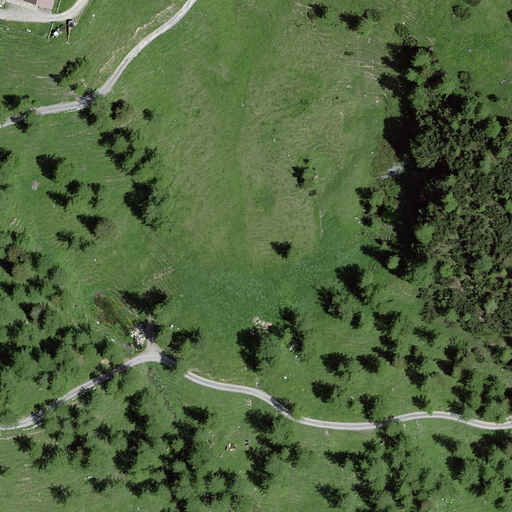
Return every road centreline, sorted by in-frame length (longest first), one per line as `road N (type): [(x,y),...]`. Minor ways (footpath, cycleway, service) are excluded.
road 1 (track): [(511,425),(428,413),(359,427),(312,422),(258,393),(146,356),(34,421),(0,426)]
road 2 (track): [(0,123),(101,94),(193,0)]
